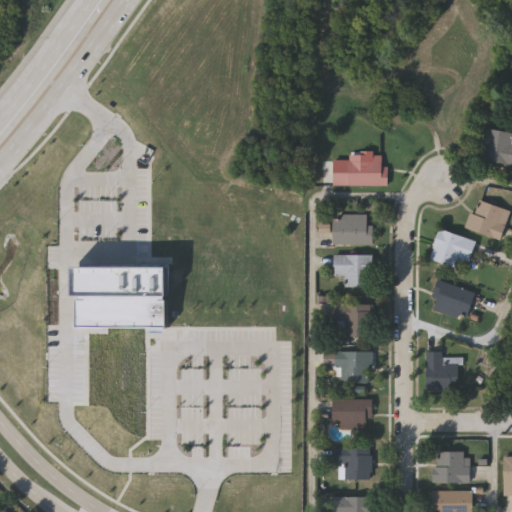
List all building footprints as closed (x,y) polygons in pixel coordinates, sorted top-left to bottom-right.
[(511,162),(484,159),(487,128),(511,131),(511,162)] [(349,183),(349,154),(383,154),(383,165),(389,165),(389,183),(349,183)] [(502,238),(468,228),(476,198),(510,207),(502,238)] [(374,243),(334,243),(334,213),(368,213),(368,223),(374,223),(374,243)] [(430,257),(440,227),(478,239),(471,259),(459,255),(455,265),(430,257)] [(347,285),(347,274),(335,274),(335,253),(374,253),(374,285),(347,285)] [(433,296),(438,279),(477,290),(468,319),(433,309),(437,297),(433,296)] [(344,334),(344,318),(334,318),(334,303),(372,303),(372,334),(344,334)] [(374,350),(374,368),(369,368),(369,384),(337,384),(337,350),(374,350)] [(428,390),(428,350),(444,350),(444,355),(462,355),(462,390),(428,390)] [(374,417),(368,417),(368,427),(333,427),(333,398),(374,398),(374,417)] [(334,463),(334,446),(374,446),(374,479),(345,479),(345,463),(334,463)] [(435,450),(471,450),(471,481),(435,481),(435,450)] [(440,511),(440,508),(434,508),(434,489),(473,489),(473,511),(440,511)] [(334,508),(334,496),(375,496),(375,508),(372,508),(372,511),(347,511),(347,508),(334,508)]
